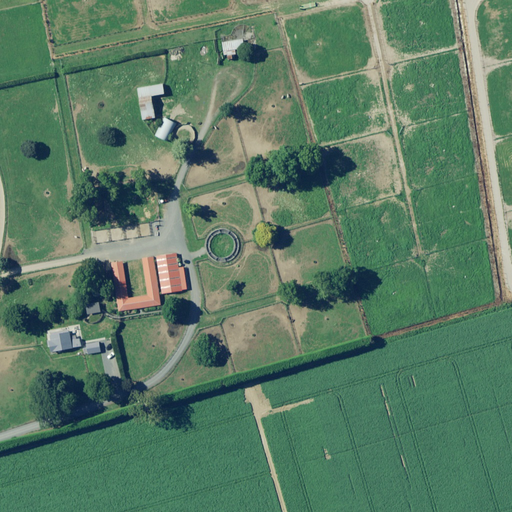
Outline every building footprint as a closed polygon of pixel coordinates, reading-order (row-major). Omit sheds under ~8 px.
[(245,48),(244,40),(223,43),(225,55),(228,55),(229,60),(238,59),(236,50),(245,48)] [(166,94),(165,85),(139,88),(143,120),(155,119),(153,96),(166,94)] [(177,124),(166,118),(157,136),(167,142),(177,124)] [(163,294),(189,290),(186,267),(179,268),(177,254),(157,257),(163,294)] [(161,305),(154,257),(143,259),(149,296),(130,299),(124,262),(112,264),(119,312),(161,305)] [(215,293),(216,303),(230,301),(229,291),(215,293)] [(102,313),(101,302),(87,305),(88,315),(102,313)] [(73,340),(71,331),(51,334),(52,340),(50,341),(52,353),(82,347),(80,339),(73,340)] [(102,352),(100,343),(87,344),(89,354),(102,352)]
